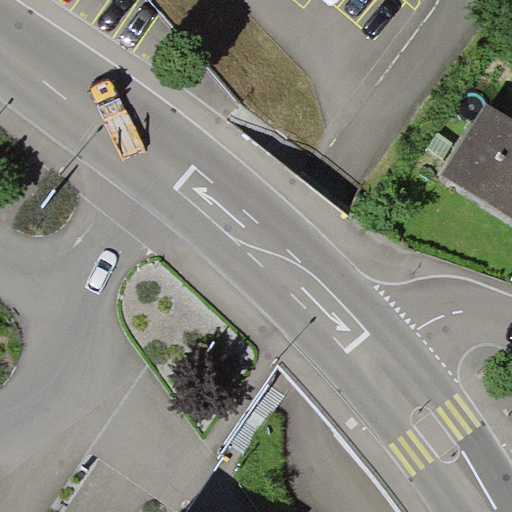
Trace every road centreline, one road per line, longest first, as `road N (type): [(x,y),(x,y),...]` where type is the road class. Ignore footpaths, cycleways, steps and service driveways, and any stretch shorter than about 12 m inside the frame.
road 1 (primary): [(370,352),(160,163),(0,43)]
road 2 (primary): [(488,511),(370,352)]
road 3 (residential): [(511,320),(463,308),(370,352)]
